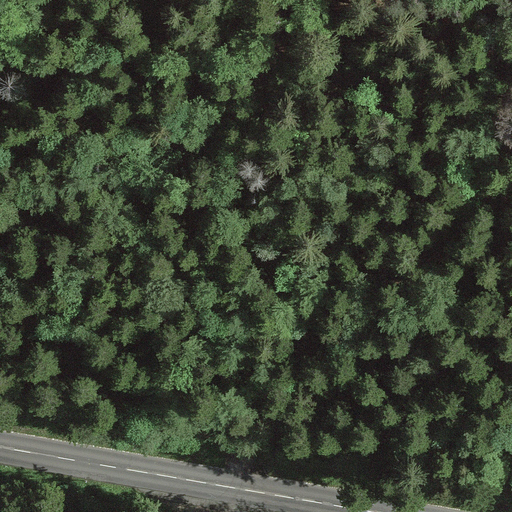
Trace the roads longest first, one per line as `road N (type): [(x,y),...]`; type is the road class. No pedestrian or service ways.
road 1 (secondary): [(0,448),(351,511)]
road 2 (track): [(0,291),(230,445),(245,492)]
